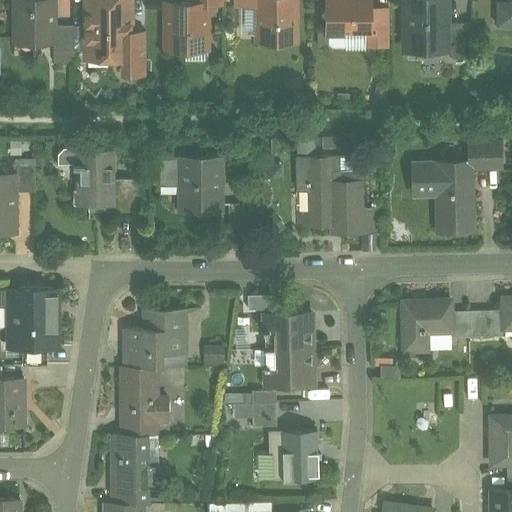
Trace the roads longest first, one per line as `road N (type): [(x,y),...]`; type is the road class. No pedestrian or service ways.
road 1 (residential): [(352,272),(108,277)]
road 2 (residential): [(352,272),(360,365),(352,476)]
road 3 (residential): [(75,469),(108,277)]
road 4 (residential): [(511,269),(352,272)]
